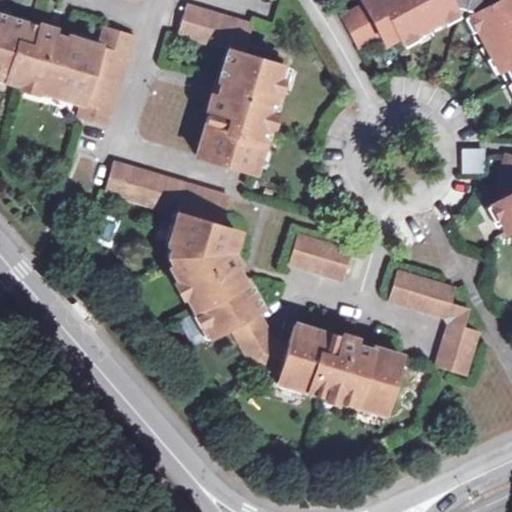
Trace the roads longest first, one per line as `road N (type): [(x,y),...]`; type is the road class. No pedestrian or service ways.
road 1 (tertiary): [(0,254),(197,483)]
road 2 (residential): [(370,106),(405,100),(436,118),(448,151),(437,185),(410,203),(381,203),(353,182),(343,149)]
road 3 (residential): [(309,0),(370,106)]
